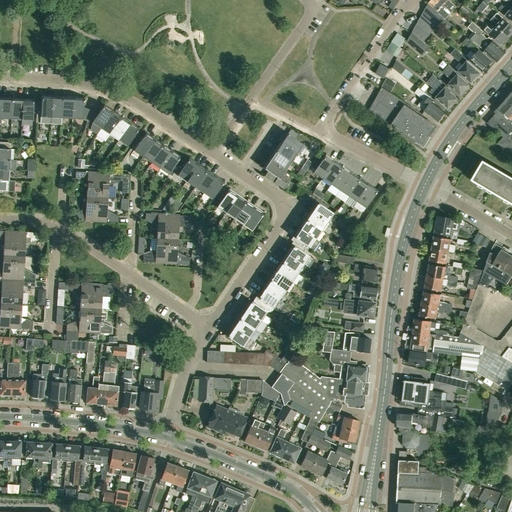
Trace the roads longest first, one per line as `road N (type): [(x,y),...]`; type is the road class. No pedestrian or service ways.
road 1 (secondary): [(369,486),(402,253),(425,183)]
road 2 (residential): [(425,183),(322,132),(408,0)]
road 3 (residential): [(204,331),(280,222),(269,194),(209,155)]
road 4 (residential): [(209,155),(101,90),(0,80)]
road 5 (residential): [(209,155),(309,15),(306,0)]
road 6 (primary): [(167,437),(0,416)]
road 7 (primary): [(315,511),(292,488),(167,437)]
road 8 (secondary): [(425,183),(511,65)]
